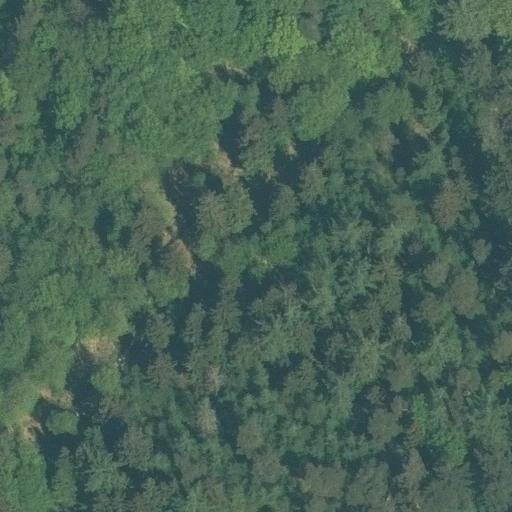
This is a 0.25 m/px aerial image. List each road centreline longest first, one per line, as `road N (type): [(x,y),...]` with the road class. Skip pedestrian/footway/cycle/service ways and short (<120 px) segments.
road 1 (track): [(465,0),(0,493)]
road 2 (track): [(511,136),(475,0)]
